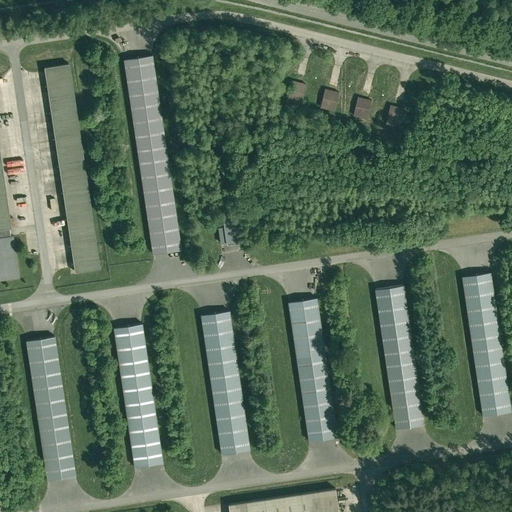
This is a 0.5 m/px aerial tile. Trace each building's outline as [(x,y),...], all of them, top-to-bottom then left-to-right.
[(179,241),(152,57),(122,61),(134,137),(151,257),(181,253),(179,241)] [(99,271),(69,65),(44,69),(44,71),(73,267),(74,275),(99,271)] [(286,101),(301,105),(306,85),(291,81),(286,101)] [(319,109),(334,113),(339,93),(324,90),(319,109)] [(357,98),(352,118),(368,122),(373,102),(357,98)] [(390,106),(385,126),(400,130),(405,110),(390,106)] [(0,233),(10,232),(0,161),(0,233)] [(236,215),(221,217),(223,229),(218,230),(219,240),(220,246),(225,245),(225,247),(240,245),(240,240),(236,215)] [(13,238),(0,240),(0,282),(19,280),(13,238)] [(490,274),(461,278),(481,418),(510,414),(490,274)] [(403,287),(374,291),(394,431),(424,426),(403,287)] [(316,299),(286,304),(307,443),(337,439),(316,299)] [(228,312),(198,317),(219,456),(249,452),(228,312)] [(141,325),(112,329),(132,469),(161,465),(141,325)] [(54,338),(25,342),(45,482),(75,478),(54,338)] [(229,506),(227,506),(227,511),(337,511),(334,491),(229,506)]
